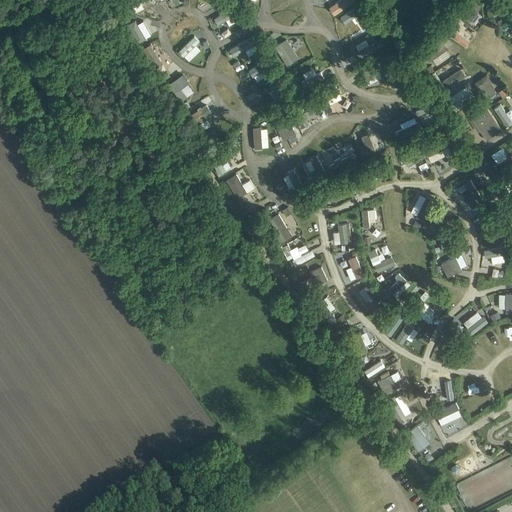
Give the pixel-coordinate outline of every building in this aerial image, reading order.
[(463,0),(455,11),(468,21),(480,5),(473,0),(463,0)] [(458,19),(447,29),(457,39),(467,28),(458,19)] [(359,38),(361,41),(365,38),(357,21),(345,27),(352,41),(359,38)] [(288,65),(299,58),(286,38),(275,44),(288,65)] [(444,43),(427,50),(432,64),(450,58),(444,43)] [(446,87),(466,76),(461,66),(451,72),(447,65),(437,71),(446,87)] [(173,84),(186,75),(183,70),(170,79),(173,84)] [(369,70),(352,76),(360,97),(377,91),(369,70)] [(485,83),(491,79),(487,72),(474,81),(485,99),(492,95),(485,83)] [(178,96),(189,87),(184,81),(173,89),(178,96)] [(335,114),(341,111),(333,90),(327,93),(335,114)] [(502,129),(488,108),(492,105),(488,100),(484,102),(482,99),(466,109),(487,140),(502,129)] [(505,124),(511,119),(511,112),(505,102),(495,109),(505,124)] [(241,103),(226,109),(231,121),(246,115),(241,103)] [(306,127),(312,124),(302,106),(296,110),(306,127)] [(261,148),(273,142),(265,123),(252,128),(261,148)] [(375,137),(383,131),(377,123),(369,128),(375,137)] [(423,148),(427,156),(449,145),(445,137),(423,148)] [(400,153),(404,165),(423,158),(419,146),(400,153)] [(211,153),(220,171),(231,165),(222,148),(211,153)] [(418,164),(423,176),(430,173),(425,161),(418,164)] [(235,173),(226,178),(236,198),(238,197),(243,207),(265,195),(260,185),(255,187),(250,178),(241,183),(235,173)] [(467,179),(457,186),(471,207),(481,199),(467,179)] [(321,196),(325,203),(350,192),(346,184),(321,196)] [(418,193),(409,212),(422,218),(430,199),(418,193)] [(361,208),(361,226),(375,226),(374,207),(361,208)] [(280,241),(291,236),(282,216),(271,222),(280,241)] [(333,231),(334,243),(349,241),(346,222),(337,223),(338,230),(333,231)] [(482,249),(483,257),(490,256),(491,263),(505,261),(504,246),(482,249)] [(395,263),(391,255),(381,259),(375,247),(366,251),(376,272),(395,263)] [(346,257),(349,266),(345,267),(349,279),(363,275),(356,254),(346,257)] [(455,255),(441,261),(447,276),(461,270),(455,255)] [(322,266),(308,271),(314,284),(327,279),(322,266)] [(396,298),(411,285),(401,274),(387,287),(396,298)] [(372,306),(381,297),(367,284),(359,293),(372,306)] [(505,312),(511,311),(511,292),(497,293),(498,307),(504,307),(505,312)] [(330,294),(317,300),(326,321),(339,315),(330,294)] [(419,297),(411,308),(428,322),(437,311),(419,297)] [(397,311),(383,329),(389,334),(404,316),(397,311)] [(490,314),(493,319),(500,316),(497,311),(490,314)] [(472,333),(488,321),(483,315),(477,319),(474,315),(464,323),(472,333)] [(406,337),(411,340),(418,328),(405,321),(395,339),(403,343),(406,337)] [(352,336),(358,354),(367,351),(361,333),(352,336)] [(381,359),(363,369),(367,376),(385,366),(381,359)] [(378,378),(384,392),(404,385),(398,370),(378,378)] [(388,398),(395,418),(409,413),(402,393),(388,398)] [(446,436),(469,425),(458,402),(435,414),(446,436)] [(417,450),(430,441),(417,423),(404,432),(417,450)]
